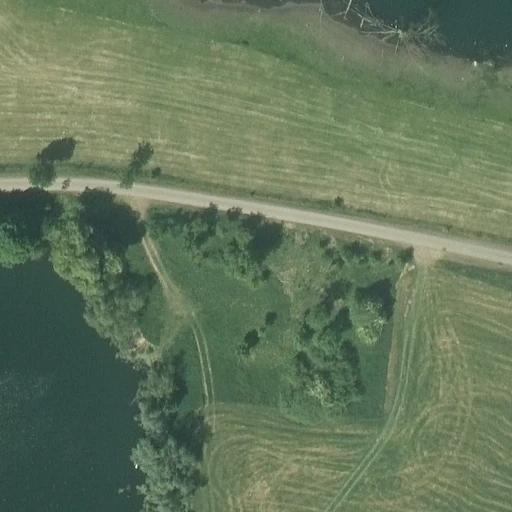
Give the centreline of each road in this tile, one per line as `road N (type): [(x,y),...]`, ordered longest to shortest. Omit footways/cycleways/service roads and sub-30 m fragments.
road 1 (unclassified): [(0,185),(218,200),(511,259)]
road 2 (track): [(134,189),(181,318),(160,333)]
